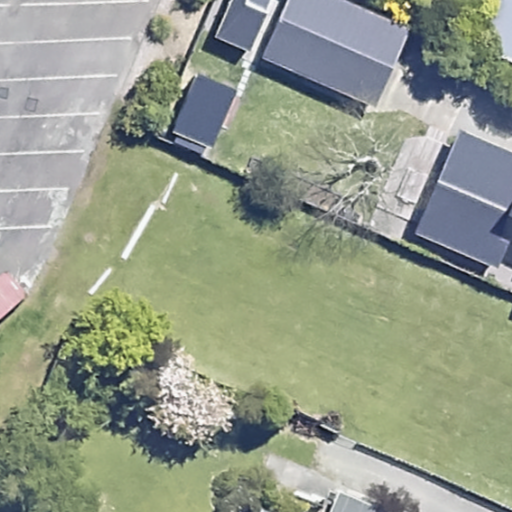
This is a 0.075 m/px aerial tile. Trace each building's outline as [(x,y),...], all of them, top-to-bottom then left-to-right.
[(381,0),(285,0),(262,50),(366,93),(402,8),(381,0)] [(511,0),(501,0),(487,35),(511,44),(511,0)] [(229,88),(197,71),(169,120),(201,138),(229,88)] [(285,140),(230,109),(210,145),(265,176),(285,140)] [(437,216),(511,250),(511,145),(475,130),(437,216)] [(280,511),(257,502),(252,511),(280,511)]
